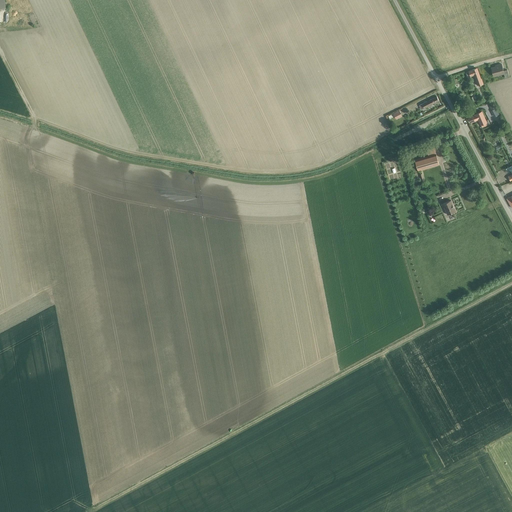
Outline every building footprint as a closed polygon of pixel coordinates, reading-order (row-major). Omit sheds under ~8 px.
[(504,74),(505,78),(509,77),(507,70),(503,71),(501,64),(498,65),(498,66),(491,68),(494,76),(504,74)] [(477,69),(466,73),(467,77),(474,75),(478,86),(483,84),(481,79),(477,69)] [(475,94),(472,88),(465,90),(467,97),(475,94)] [(421,110),(439,101),(437,96),(419,105),(421,110)] [(399,111),(393,114),(388,116),(389,119),(394,116),(396,119),(402,116),(399,111)] [(469,118),(471,123),(478,120),(481,125),(486,123),(481,112),(476,114),(476,115),(469,118)] [(418,170),(439,164),(434,148),(427,150),(428,156),(415,160),(418,170)] [(447,215),(456,211),(451,200),(441,204),(442,207),(444,206),(447,215)]
